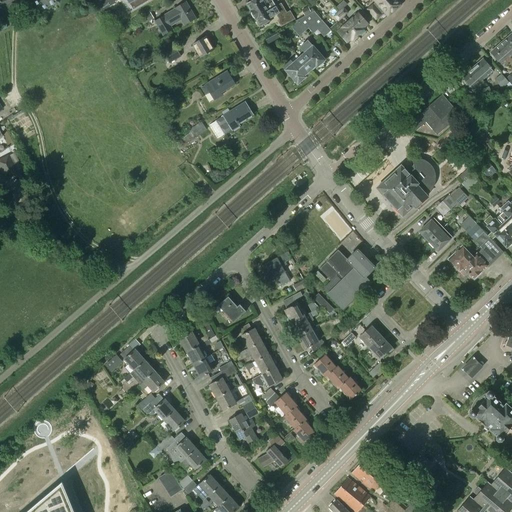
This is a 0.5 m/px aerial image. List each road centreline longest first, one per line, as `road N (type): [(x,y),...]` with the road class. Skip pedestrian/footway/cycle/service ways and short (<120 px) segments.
road 1 (residential): [(255,494),(228,463),(162,348),(160,329),(233,263)]
road 2 (residential): [(511,12),(327,174)]
road 3 (secondary): [(297,502),(466,330)]
road 4 (residential): [(131,268),(295,128)]
road 5 (residential): [(326,407),(300,381),(233,263)]
road 6 (unclassified): [(0,380),(131,268)]
road 7 (residential): [(287,113),(411,5)]
road 8 (residential): [(407,271),(374,307),(402,341),(445,307)]
road 9 (residential): [(287,113),(218,0)]
road 10 (residential): [(233,263),(327,174)]
road 11 (residential): [(407,271),(327,174)]
